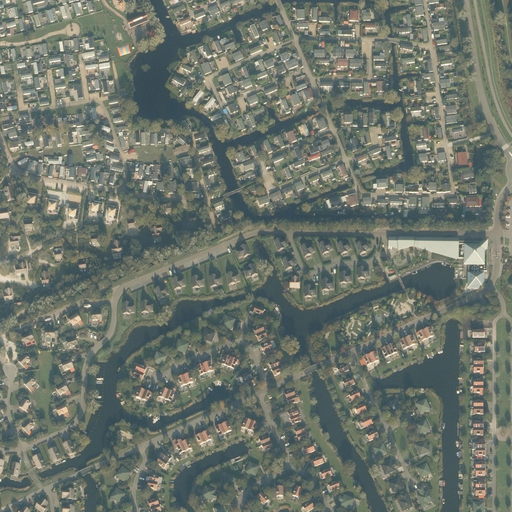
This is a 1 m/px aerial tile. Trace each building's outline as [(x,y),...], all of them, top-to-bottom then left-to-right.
[(32,0),(25,2),(27,13),(34,11),(32,0)] [(77,15),(81,14),(80,6),(82,6),(81,1),(74,3),(77,15)] [(184,4),(173,9),(175,13),(186,8),(184,4)] [(209,8),(212,15),(220,11),(217,4),(209,8)] [(24,15),(23,11),(20,13),(18,6),(13,8),(16,18),(24,15)] [(427,27),(423,8),(409,10),(413,29),(427,27)] [(359,20),(359,9),(350,9),(350,20),(359,20)] [(196,18),(206,14),(205,10),(195,14),(196,18)] [(145,14),(127,22),(130,30),(139,26),(140,30),(150,26),(148,22),(149,22),(145,14)] [(280,14),(276,16),(281,26),(284,25),(280,14)] [(179,20),(181,25),(192,20),(190,16),(179,20)] [(434,30),(446,28),(444,17),(433,19),(434,30)] [(263,30),(270,27),(268,19),(260,21),(263,30)] [(255,24),(251,25),(255,37),(260,36),(255,24)] [(331,34),(331,28),(323,29),(323,24),(320,24),(320,34),(331,34)] [(151,30),(152,33),(148,35),(151,41),(157,39),(154,29),(151,30)] [(231,49),(237,47),(233,38),(228,40),(227,38),(221,40),(225,50),(231,48),(231,49)] [(219,52),(223,50),(218,40),(215,42),(219,52)] [(103,41),(94,42),(95,49),(104,47),(103,41)] [(208,44),(201,46),(203,55),(206,54),(206,57),(212,55),(208,44)] [(261,45),(249,50),(251,54),(263,49),(261,45)] [(195,49),(191,51),(195,62),(200,61),(195,49)] [(233,53),(236,61),(244,57),(241,50),(233,53)] [(287,51),(280,54),(284,61),(291,58),(287,51)] [(68,66),(72,65),(71,59),(75,59),(74,54),(66,55),(68,66)] [(272,58),(264,61),(268,68),(275,65),(272,58)] [(297,58),(286,61),(289,69),(291,68),(292,70),(303,66),(302,63),(299,64),(297,58)] [(262,59),(255,61),(256,65),(260,64),(262,70),(266,69),(262,59)] [(209,61),(202,64),(205,74),(213,72),(209,61)] [(188,71),(192,72),(194,68),(183,63),(180,71),(187,74),(188,71)] [(284,63),(277,66),(280,73),(287,70),(284,63)] [(258,80),(269,77),(267,71),(257,74),(258,80)] [(229,73),(222,75),(226,85),(233,82),(229,73)] [(425,73),(425,78),(431,77),(431,82),(435,81),(435,73),(425,73)] [(180,91),(184,83),(175,77),(170,85),(180,91)] [(243,80),(245,87),(253,85),(251,77),(243,80)] [(441,79),(441,87),(451,87),(451,79),(441,79)] [(377,81),(377,91),(385,91),(385,81),(377,81)] [(306,82),(296,87),(298,90),(308,86),(306,82)] [(72,95),(74,94),(75,99),(84,98),(83,84),(70,85),(70,89),(72,89),(72,95)] [(235,84),(227,86),(230,94),(237,92),(235,84)] [(267,94),(278,89),(276,85),(265,90),(267,94)] [(191,89),(188,86),(181,95),(183,98),(191,89)] [(311,87),(303,90),(308,101),(316,97),(311,87)] [(32,97),(37,97),(36,88),(24,89),(24,93),(32,93),(32,97)] [(193,98),(197,102),(205,92),(201,89),(193,98)] [(291,95),(294,105),(302,103),(299,93),(291,95)] [(257,94),(248,97),(251,104),(260,101),(257,94)] [(205,106),(208,109),(217,99),(213,96),(205,106)] [(282,100),(287,113),(291,111),(286,98),(282,100)] [(229,105),(231,113),(239,110),(236,102),(229,105)] [(264,106),(254,110),(256,115),(266,112),(264,106)] [(425,106),(411,107),(412,116),(426,115),(425,106)] [(456,107),(446,108),(447,115),(457,114),(456,107)] [(457,114),(446,116),(447,124),(458,122),(457,114)] [(252,115),(248,117),(253,129),(257,128),(252,115)] [(242,130),(247,129),(242,117),(238,119),(242,130)] [(324,117),(317,120),(321,130),(328,126),(324,117)] [(303,133),(304,133),(306,137),(311,134),(306,123),(299,126),(303,133)] [(86,135),(87,139),(92,139),(91,130),(86,131),(85,127),(77,128),(77,132),(80,131),(80,136),(86,135)] [(10,137),(18,136),(17,128),(9,130),(10,137)] [(159,128),(159,142),(169,142),(170,137),(173,137),(173,128),(159,128)] [(290,143),(298,140),(294,130),(286,133),(290,143)] [(197,142),(206,140),(205,132),(196,134),(197,142)] [(46,146),(48,145),(48,146),(54,144),(51,134),(43,136),(46,146)] [(192,139),(187,134),(185,136),(182,134),(177,139),(184,145),(186,142),(188,144),(192,139)] [(277,136),(281,147),(285,146),(281,134),(277,136)] [(349,148),(350,152),(360,148),(355,136),(351,138),(354,146),(349,148)] [(269,153),(273,151),(268,139),(264,141),(269,153)] [(83,142),(84,150),(87,149),(88,153),(92,152),(92,155),(87,156),(88,161),(97,159),(98,159),(104,158),(103,153),(100,153),(98,143),(95,144),(94,140),(83,142)] [(331,147),(328,140),(321,143),(324,150),(331,147)] [(12,148),(19,146),(20,149),(23,148),(22,141),(11,143),(12,148)] [(310,150),(312,154),(320,151),(316,141),(311,143),(313,149),(310,150)] [(299,146),(295,148),(299,159),(303,157),(299,146)] [(321,152),(323,155),(327,154),(328,156),(335,153),(333,147),(321,152)] [(240,163),(247,160),(244,151),(236,153),(240,163)] [(467,151),(458,152),(459,165),(469,164),(467,151)] [(310,161),(321,156),(319,152),(308,156),(310,161)] [(439,160),(447,160),(446,152),(438,152),(439,160)] [(275,162),(284,158),(283,154),(273,158),(275,162)] [(215,161),(214,156),(205,159),(205,156),(200,158),(202,165),(215,161)] [(107,168),(123,171),(124,167),(113,164),(114,160),(109,159),(107,168)] [(255,168),(252,161),(243,164),(245,171),(255,168)] [(42,172),(43,166),(46,167),(46,173),(49,174),(50,164),(40,163),(39,172),(42,172)] [(132,172),(136,173),(136,170),(140,170),(140,167),(137,167),(137,163),(132,163),(132,172)] [(344,177),(348,175),(344,163),(340,165),(344,177)] [(101,165),(92,165),(92,180),(96,180),(96,169),(101,169),(101,165)] [(61,178),(67,178),(67,169),(71,169),(71,166),(65,166),(64,175),(61,175),(61,178)] [(83,174),(87,174),(88,166),(79,166),(79,177),(83,177),(83,174)] [(258,174),(259,178),(261,177),(258,169),(246,173),(247,178),(258,174)] [(474,169),(464,170),(464,177),(474,177),(474,169)] [(389,187),(388,178),(377,179),(377,183),(374,183),(374,188),(389,187)] [(145,180),(144,192),(148,192),(149,184),(153,184),(153,181),(145,180)] [(295,183),(298,190),(305,187),(302,180),(295,183)] [(185,182),(186,191),(199,191),(199,182),(185,182)] [(442,184),(443,192),(451,191),(450,183),(442,184)] [(468,193),(478,192),(477,184),(467,185),(468,193)] [(292,185),(282,189),(284,193),(290,191),(293,197),(297,195),(292,185)] [(8,187),(8,190),(4,191),(7,202),(14,200),(11,186),(8,187)] [(270,194),(273,202),(284,197),(281,190),(270,194)] [(351,206),(359,204),(357,193),(349,194),(351,206)] [(29,198),(28,204),(34,205),(34,208),(37,208),(39,197),(38,196),(28,194),(28,197),(29,198)] [(274,213),(268,196),(249,203),(254,214),(274,213)] [(363,197),(364,205),(372,204),(372,196),(363,197)] [(410,199),(404,199),(404,205),(417,205),(417,197),(410,196),(410,199)] [(331,197),(317,202),(317,215),(332,215),(331,197)] [(422,208),(430,208),(431,197),(423,197),(422,208)] [(467,205),(483,205),(483,197),(467,197),(467,205)] [(102,219),(102,216),(100,216),(102,205),(101,203),(94,202),(94,199),(91,198),(90,205),(93,205),(91,211),(98,212),(97,215),(98,215),(98,218),(102,219)] [(49,204),(48,210),(55,211),(54,214),(58,215),(59,203),(58,202),(49,200),(48,204),(49,204)] [(165,214),(171,213),(170,207),(170,204),(160,205),(161,209),(164,209),(165,214)] [(80,210),(79,209),(69,207),(69,205),(66,205),(66,210),(70,210),(69,217),(75,218),(75,220),(78,221),(80,210)] [(114,220),(117,221),(119,210),(118,208),(109,206),(108,210),(109,210),(108,216),(114,217),(114,220)] [(0,219),(2,219),(2,218),(6,218),(9,218),(8,213),(10,213),(10,209),(3,210),(3,211),(0,211),(1,213),(0,213),(0,219)] [(221,212),(218,213),(221,221),(232,217),(230,212),(222,215),(221,212)] [(129,229),(135,228),(134,223),(136,223),(135,219),(130,220),(130,221),(128,221),(129,229)] [(33,223),(33,220),(25,221),(25,229),(33,229),(32,223),(33,223)] [(153,239),(160,238),(159,232),(162,232),(161,228),(152,229),(153,239)] [(20,240),(20,236),(11,237),(11,240),(10,240),(11,246),(18,246),(18,240),(20,240)] [(465,259),(465,265),(469,265),(469,272),(480,272),(487,272),(488,250),(486,250),(486,247),(483,244),(480,244),(480,243),(459,243),(459,239),(389,238),(388,246),(398,248),(398,249),(413,246),(458,258),(458,259),(465,259)] [(281,240),(275,242),(278,252),(284,249),(284,248),(288,247),(286,241),(282,242),(281,240)] [(120,243),(114,244),(115,248),(112,249),(113,255),(123,253),(122,247),(121,247),(120,243)] [(319,246),(323,255),(329,253),(328,252),(332,250),(330,244),(326,246),(325,243),(319,246)] [(337,246),(341,255),(347,253),(347,252),(351,250),(348,244),(344,246),(344,243),(337,246)] [(362,243),(356,246),(360,255),(366,253),(365,252),(369,250),(367,244),(363,246),(362,243)] [(244,258),(250,256),(246,246),(240,249),(241,251),(237,253),(239,259),(243,257),(244,258)] [(305,258),(311,255),(310,254),(315,252),(312,246),(308,248),(307,246),(301,248),(305,258)] [(55,254),(55,260),(61,259),(61,254),(63,253),(62,249),(54,250),(55,254)] [(291,267),(295,266),(293,260),(289,261),(288,259),(282,261),(286,271),(292,268),(291,267)] [(87,260),(80,261),(81,263),(79,264),(80,270),(86,269),(85,263),(87,263),(87,260)] [(17,275),(27,274),(26,265),(20,265),(20,269),(16,269),(16,271),(16,273),(17,275)] [(251,278),(257,275),(254,266),(248,268),(248,270),(244,272),(247,278),(251,277),(251,278)] [(365,272),(365,269),(358,269),(358,279),(365,279),(365,278),(369,278),(369,272),(365,272)] [(480,274),(480,272),(469,272),(468,289),(478,289),(483,284),(483,274),(480,274)] [(238,276),(234,277),(233,274),(227,276),(229,286),(236,284),(235,283),(239,282),(238,276)] [(351,276),(347,276),(347,274),(340,274),(340,284),(347,284),(347,283),(351,283),(351,276)] [(221,279),(217,279),(217,277),(210,278),(211,288),(218,287),(218,286),(222,285),(221,279)] [(203,280),(199,281),(199,278),(192,278),(193,289),(199,288),(199,287),(204,287),(203,280)] [(181,289),(181,288),(185,287),(184,280),(179,281),(179,279),(172,280),(175,290),(181,289)] [(299,288),(299,283),(298,283),(298,279),(292,279),(292,283),(290,283),(290,288),(299,288)] [(329,291),(329,290),(333,290),(333,283),(329,283),(329,281),(322,281),(322,291),(329,291)] [(312,298),(312,297),(316,297),(316,290),(312,290),(312,288),(305,288),(305,298),(312,298)] [(166,289),(162,291),(161,289),(155,291),(159,301),(165,298),(164,297),(168,295),(166,289)] [(12,290),(6,291),(6,295),(5,295),(5,301),(13,300),(12,295),(13,295),(12,290)] [(149,306),(149,303),(142,303),(142,313),(149,313),(149,312),(153,312),(153,306),(149,306)] [(134,307),(130,307),(130,304),(123,304),(123,315),(130,315),(130,313),(134,313),(134,307)] [(94,314),(94,308),(91,308),(91,314),(92,314),(93,321),(98,321),(99,324),(102,324),(101,314),(94,314)] [(253,314),(262,317),(264,311),(256,308),(253,314)] [(83,324),(77,315),(69,320),(66,315),(63,317),(68,324),(70,322),(73,326),(78,323),(80,326),(83,324)] [(222,326),(232,330),(235,320),(226,317),(222,326)] [(254,330),(256,336),(265,332),(262,327),(254,330)] [(433,337),(431,331),(432,331),(431,328),(424,331),(428,340),(433,337)] [(202,340),(211,343),(215,334),(205,330),(202,340)] [(418,337),(419,336),(422,342),(428,340),(424,331),(417,334),(418,337)] [(45,339),(45,342),(51,342),(55,342),(55,332),(46,332),(45,339)] [(267,338),(265,332),(256,336),(259,342),(267,338)] [(20,341),(23,340),(25,344),(31,342),(32,345),(35,344),(31,334),(23,338),(21,333),(18,334),(20,341)] [(76,350),(79,348),(75,339),(78,338),(77,335),(70,338),(71,341),(67,343),(69,349),(75,347),(76,350)] [(413,339),(414,339),(413,336),(406,339),(409,348),(415,345),(413,339)] [(400,342),(404,350),(409,348),(406,339),(400,342)] [(189,345),(179,341),(175,351),(185,354),(189,345)] [(272,350),(270,344),(261,348),(264,354),(272,350)] [(387,347),(391,356),(397,353),(393,345),(387,347)] [(391,356),(387,347),(381,350),(385,359),(391,356)] [(267,359),(275,356),(272,350),(264,354),(267,359)] [(373,364),(379,362),(376,356),(377,355),(376,352),(369,356),(373,364)] [(157,354),(153,363),(163,367),(166,357),(157,354)] [(19,363),(26,370),(29,367),(26,365),(30,361),(25,356),(19,363)] [(223,359),(224,359),(222,365),(228,368),(231,359),(224,356),(223,359)] [(364,358),(363,358),(367,367),(373,364),(369,356),(364,358)] [(66,363),(62,365),(65,372),(70,369),(71,373),(75,371),(71,362),(73,361),(72,358),(65,361),(66,363)] [(236,364),(237,365),(239,362),(231,359),(228,368),(234,370),(236,364)] [(272,371),(280,367),(278,361),(269,365),(272,371)] [(213,372),(210,366),(212,365),(211,362),(203,365),(207,374),(213,372)] [(197,371),(198,370),(201,376),(207,374),(203,365),(196,368),(197,371)] [(346,365),(337,370),(339,376),(349,371),(346,365)] [(144,367),(144,368),(138,366),(135,372),(144,375),(147,368),(144,367)] [(274,377),(283,373),(280,367),(272,371),(274,377)] [(139,380),(138,382),(141,383),(144,375),(135,372),(133,378),(139,380)] [(187,385),(193,383),(190,374),(184,377),(187,385)] [(250,374),(241,378),(244,384),(252,380),(250,374)] [(28,381),(24,385),(31,392),(34,390),(32,387),(36,383),(31,378),(32,377),(29,375),(25,379),(28,381)] [(184,377),(178,379),(181,388),(187,385),(184,377)] [(343,383),(345,389),(355,385),(352,379),(343,383)] [(246,389),(255,386),(252,380),(244,384),(246,389)] [(65,393),(67,396),(70,394),(65,385),(57,390),(60,396),(65,393)] [(139,389),(136,398),(142,400),(145,392),(139,389)] [(169,391),(162,389),(159,398),(165,400),(169,391)] [(171,402),(176,391),(172,389),(171,392),(169,391),(165,400),(171,402)] [(287,400),(296,397),(293,391),(285,394),(287,400)] [(361,398),(360,398),(357,391),(354,392),(355,393),(349,396),(351,402),(361,398)] [(148,403),(150,397),(151,397),(152,394),(145,392),(142,400),(148,403)] [(23,403),(20,408),(28,414),(30,411),(28,409),(31,404),(25,400),(26,398),(23,397),(20,402),(23,403)] [(298,403),(296,397),(287,400),(289,406),(298,403)] [(390,414),(400,410),(395,401),(389,404),(386,405),(390,414)] [(420,414),(430,410),(426,401),(416,405),(420,414)] [(66,417),(69,416),(65,406),(67,405),(66,402),(60,405),(61,408),(56,410),(59,416),(65,414),(66,417)] [(367,411),(366,411),(363,404),(360,405),(361,407),(355,409),(357,415),(367,411)] [(290,420),(299,416),(296,410),(288,414),(290,420)] [(299,416),(290,420),(292,426),(301,422),(299,416)] [(29,431),(33,427),(29,422),(31,421),(28,418),(22,424),(24,426),(22,428),(28,436),(31,434),(29,431)] [(359,424),(361,430),(373,424),(370,418),(359,424)] [(251,422),(246,420),(242,429),(248,431),(251,422)] [(248,431),(254,433),(257,424),(251,422),(248,431)] [(420,435),(430,431),(425,422),(416,426),(420,435)] [(227,423),(222,426),(226,434),(231,432),(227,423)] [(226,434),(222,426),(216,428),(220,437),(226,434)] [(303,428),(295,431),(297,437),(306,434),(303,428)] [(378,438),(376,432),(375,431),(372,432),(373,433),(367,436),(369,442),(379,438),(379,437),(378,438)] [(202,435),(206,443),(211,441),(208,432),(202,435)] [(306,434),(297,437),(299,443),(308,440),(306,434)] [(200,446),(206,443),(202,435),(196,437),(200,446)] [(269,437),(268,437),(260,440),(262,446),(271,443),(268,437),(269,437)] [(180,455),(186,452),(182,444),(181,441),(178,443),(177,441),(173,443),(176,450),(177,449),(180,455)] [(192,449),(188,441),(182,444),(186,452),(192,449)] [(69,456),(75,453),(70,442),(64,445),(69,456)] [(264,452),(270,450),(271,452),(273,451),(271,443),(262,446),(264,452)] [(425,443),(416,447),(420,456),(430,452),(425,443)] [(313,445),(303,449),(305,455),(315,451),(313,445)] [(373,449),(376,454),(378,458),(387,454),(383,445),(373,449)] [(55,449),(49,451),(54,463),(60,460),(55,449)] [(172,459),(166,455),(167,454),(165,452),(160,459),(168,464),(172,459)] [(39,470),(45,467),(40,456),(34,458),(39,470)] [(314,468),(324,464),(322,458),(312,461),(314,468)] [(157,464),(156,464),(164,469),(168,464),(160,459),(157,464)] [(392,465),(391,462),(381,466),(385,476),(395,472),(394,469),(397,467),(396,463),(392,465)] [(256,477),(259,467),(250,463),(246,473),(256,477)] [(11,476),(17,478),(20,465),(13,464),(11,476)] [(421,478),(431,474),(427,465),(417,469),(421,478)] [(125,482),(131,474),(122,468),(117,476),(125,482)] [(322,480),(332,476),(330,470),(320,474),(322,480)] [(237,479),(227,475),(223,485),(233,488),(237,479)] [(149,482),(158,484),(159,478),(150,476),(149,482)] [(399,480),(389,484),(393,493),(403,489),(399,480)] [(158,484),(149,482),(148,489),(157,491),(158,484)] [(341,488),(338,482),(328,486),(331,492),(341,488)] [(297,487),(292,497),(298,499),(300,496),(301,493),(303,490),(297,487)] [(206,488),(203,496),(207,498),(207,499),(212,501),(213,499),(217,500),(219,497),(214,495),(215,491),(206,488)] [(422,488),(417,490),(420,496),(418,497),(423,508),(428,506),(427,504),(431,502),(427,493),(425,494),(422,488)] [(117,490),(111,498),(120,504),(125,495),(117,490)] [(73,491),(68,491),(68,492),(63,492),(63,498),(67,498),(67,500),(73,500),(73,491)] [(264,506),(269,502),(262,494),(257,498),(256,498),(254,500),(259,505),(261,503),(264,506)] [(408,498),(406,494),(400,496),(402,501),(399,502),(403,511),(412,508),(408,498)] [(340,498),(338,501),(342,503),(341,506),(350,510),(354,500),(345,496),(343,499),(340,498)] [(159,506),(157,500),(148,503),(150,509),(159,506)] [(40,505),(39,504),(36,508),(41,511),(44,511),(46,509),(45,508),(47,504),(43,501),(40,505)] [(304,511),(308,511),(315,508),(311,503),(302,508),(304,511)] [(483,511),(484,503),(473,503),(473,511),(483,511)]
